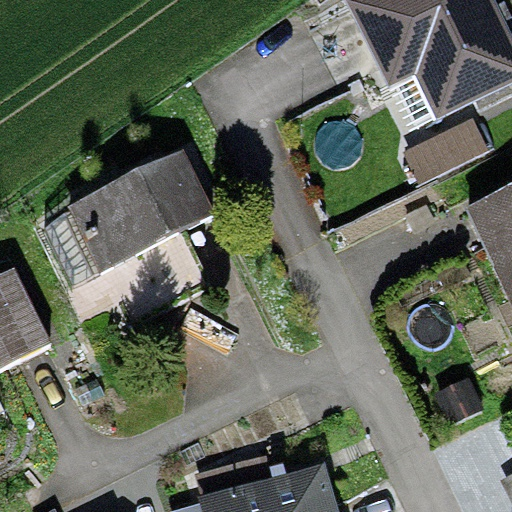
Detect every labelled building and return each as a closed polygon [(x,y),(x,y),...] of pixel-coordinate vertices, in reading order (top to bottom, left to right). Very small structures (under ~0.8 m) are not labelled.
[(511,60),(482,0),(370,0),(353,9),(414,129),(511,80),(511,60)] [(101,275),(127,329),(184,301),(211,288),(184,234),(212,220),(181,158),(70,212),(71,215),(43,233),(71,290),(101,275)] [(511,190),(467,213),(511,301),(511,190)] [(12,275),(0,280),(0,372),(33,357),(48,349),(12,275)] [(329,511),(319,474),(203,505),(204,511),(329,511)]
